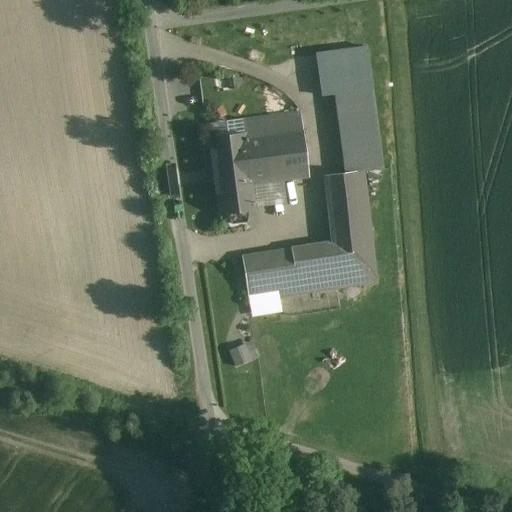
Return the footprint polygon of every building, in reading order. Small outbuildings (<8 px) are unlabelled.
[(334,95),(345,174),(364,171),(385,169),(370,62),(316,69),(320,97),(334,95)] [(245,138),(251,185),(309,177),(300,113),(245,121),(247,138),(245,138)] [(244,137),(210,141),(220,214),(254,209),(251,185),(245,138),(244,137)] [(336,246),(242,259),(249,304),(281,300),(380,286),(364,171),(345,174),(327,177),(336,246)] [(239,364),(261,360),(257,344),(236,348),(239,364)]
